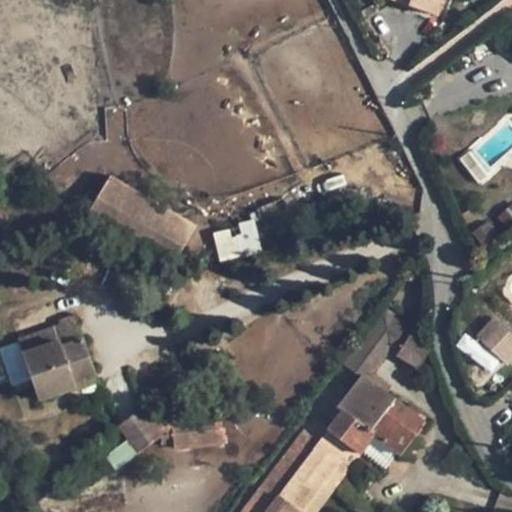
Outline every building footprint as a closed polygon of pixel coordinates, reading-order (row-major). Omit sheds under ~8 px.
[(413,0),(412,5),(437,14),(442,0),(413,0)] [(195,226),(110,177),(91,210),(171,257),(174,258),(175,259),(195,226)] [(250,223),(215,235),(221,256),(253,247),(249,235),(253,234),(250,223)] [(363,374),(387,392),(392,387),(374,374),(390,352),(396,356),(411,332),(383,310),(346,361),(363,374)] [(478,337),(506,366),(511,359),(511,335),(496,319),(478,337)] [(76,321),(19,340),(40,399),(77,387),(74,381),(94,374),(76,321)] [(433,345),(411,332),(396,356),(418,369),(433,345)] [(14,360),(5,363),(10,378),(27,372),(18,344),(9,347),(14,360)] [(94,374),(74,381),(77,387),(96,380),(94,374)] [(342,411),(327,431),(360,455),(374,435),(399,455),(414,435),(425,420),(387,392),(363,374),(337,408),(342,411)] [(224,443),(221,415),(151,422),(142,410),(119,427),(129,440),(108,456),(117,468),(160,436),(173,437),(174,449),(224,443)] [(327,431),(312,420),(242,511),(303,511),(334,471),(342,478),(360,455),(327,431)] [(399,455),(374,435),(360,455),(384,474),(399,455)] [(414,435),(399,455),(411,463),(426,444),(414,435)] [(316,511),(342,478),(334,471),(303,511),(316,511)]
